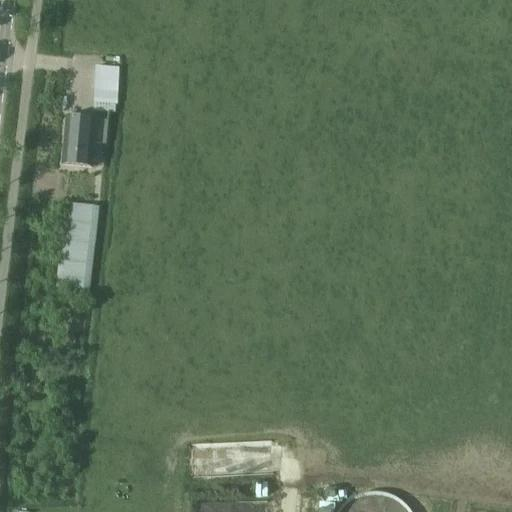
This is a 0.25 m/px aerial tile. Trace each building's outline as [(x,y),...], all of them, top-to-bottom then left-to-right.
[(116,106),(119,70),(97,69),(94,113),(114,114),(115,106),(116,106)] [(108,123),(97,122),(68,119),(63,166),(93,169),(95,140),(106,141),(108,123)] [(89,290),(97,212),(66,209),(58,287),(89,290)] [(274,472),(273,442),(200,445),(200,450),(215,449),(216,474),(274,472)] [(331,511),(408,511),(402,490),(331,510),(331,511)]
